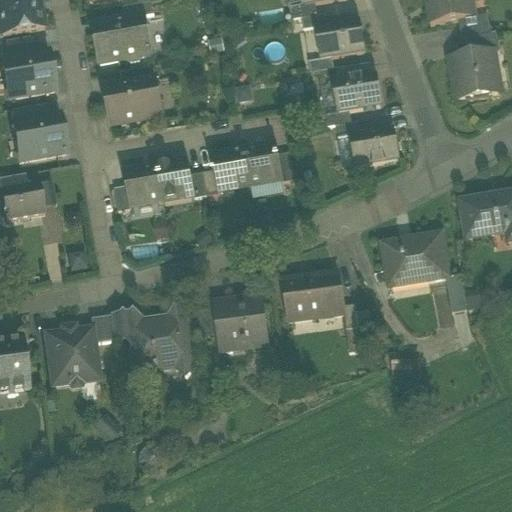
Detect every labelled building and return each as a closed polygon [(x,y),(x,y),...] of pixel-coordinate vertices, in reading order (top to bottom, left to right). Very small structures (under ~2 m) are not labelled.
[(0,21),(3,24),(6,39),(43,33),(37,0),(23,0),(0,4),(0,21)] [(303,0),(305,10),(315,8),(347,3),(346,0),(303,0)] [(432,1),(437,28),(459,24),(476,22),(472,0),(425,0),(426,2),(432,1)] [(430,29),(437,28),(432,1),(426,2),(430,29)] [(123,11),(125,23),(144,20),(145,21),(154,19),(152,6),(123,11)] [(302,22),(317,20),(315,8),(305,10),(292,12),(294,24),(302,22)] [(317,20),(302,22),(303,34),(317,32),(327,30),(325,18),(317,20)] [(93,29),(100,68),(128,63),(131,67),(139,66),(140,61),(152,59),(145,21),(144,20),(125,23),(93,29)] [(317,32),(323,64),(332,62),(364,57),(359,25),(327,30),(317,32)] [(462,43),(470,41),(490,38),(487,25),(477,27),(460,29),(462,43)] [(497,37),(490,38),(470,41),(473,60),(494,56),(495,58),(501,57),(497,37)] [(462,43),(465,61),(473,60),(470,41),(462,43)] [(0,53),(2,64),(37,58),(35,46),(0,53)] [(2,64),(9,103),(54,95),(48,56),(37,58),(2,64)] [(452,64),(459,104),(501,97),(501,95),(497,95),(493,73),(497,72),(495,58),(494,56),(473,60),(465,61),(452,64)] [(334,74),(332,62),(323,64),(309,66),(311,78),(334,74)] [(337,74),(339,85),(372,79),(370,68),(337,74)] [(119,77),(122,89),(156,83),(154,71),(119,77)] [(497,95),(501,95),(497,72),(493,73),(497,95)] [(334,86),(340,117),(350,116),(381,111),(376,79),(372,79),(339,85),(334,86)] [(104,92),(112,131),(153,124),(150,107),(160,105),(156,83),(122,89),(104,92)] [(163,122),(160,105),(150,107),(153,124),(163,122)] [(11,115),(13,127),(49,121),(47,109),(11,115)] [(336,130),(352,128),(350,116),(340,117),(326,120),(328,131),(336,130)] [(13,127),(20,165),(66,157),(59,119),(49,121),(13,127)] [(352,128),(336,130),(338,142),(351,140),(361,138),(359,126),(352,128)] [(351,140),(357,172),(399,165),(393,133),(361,138),(351,140)] [(255,151),(244,153),(251,193),(252,192),(252,188),(281,183),(282,187),(284,187),(279,159),(276,146),(255,150),(255,151)] [(250,193),(251,193),(244,153),(233,155),(233,154),(212,158),(215,175),(219,198),(221,198),(220,194),(249,189),(250,193)] [(290,157),(279,159),(284,187),(295,184),(290,157)] [(166,167),(156,169),(163,209),(164,208),(163,204),(193,199),(193,203),(195,203),(191,179),(188,162),(166,166),(166,167)] [(161,209),(163,209),(156,169),(145,171),(145,170),(123,174),(126,191),(130,214),(132,214),(131,210),(161,205),(161,209)] [(215,175),(203,177),(207,201),(219,198),(215,175)] [(203,177),(191,179),(195,203),(207,201),(203,177)] [(24,190),(0,194),(0,197),(5,224),(44,217),(39,187),(24,190)] [(119,216),(130,214),(126,191),(114,193),(119,216)] [(508,235),(509,246),(511,245),(511,196),(462,205),(468,242),(495,237),(494,235),(507,232),(508,235)] [(382,247),(389,287),(428,280),(429,285),(446,282),(450,281),(442,236),(382,247)] [(284,285),(289,326),(344,318),(343,310),(339,277),(284,285)] [(446,282),(452,318),(467,315),(461,279),(450,281),(446,282)] [(224,336),(227,356),(243,353),(243,349),(248,348),(247,345),(260,343),(260,345),(268,344),(263,300),(239,303),(239,310),(215,313),(218,337),(224,336)] [(214,306),(215,313),(239,310),(239,303),(214,306)] [(361,355),(360,344),(356,316),(355,308),(343,310),(344,318),(349,357),(361,355)] [(131,379),(142,387),(150,377),(157,376),(156,370),(176,367),(177,373),(187,382),(195,371),(193,357),(189,353),(186,336),(190,333),(188,316),(178,310),(170,319),(141,322),(133,317),(111,320),(114,346),(126,344),(131,347),(132,357),(128,362),(131,379)] [(199,315),(202,339),(218,337),(215,313),(199,315)] [(368,315),(356,316),(360,344),(371,342),(368,315)] [(92,333),(95,348),(114,346),(111,320),(90,323),(92,333)] [(69,389),(72,392),(81,391),(83,387),(99,385),(95,348),(92,333),(45,339),(52,391),(69,389)] [(224,336),(218,337),(221,356),(227,356),(224,336)] [(0,397),(28,394),(27,386),(29,384),(27,373),(25,371),(21,343),(0,345),(0,397)] [(243,349),(243,353),(269,350),(268,344),(260,345),(260,343),(247,345),(248,348),(243,349)] [(394,355),(395,374),(422,373),(421,353),(394,355)]
